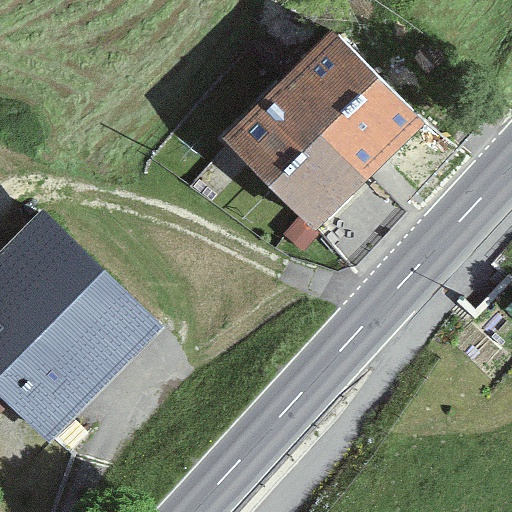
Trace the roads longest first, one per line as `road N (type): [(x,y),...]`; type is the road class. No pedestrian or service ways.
road 1 (secondary): [(511,166),(194,511)]
road 2 (track): [(380,309),(199,231),(37,185),(0,220)]
